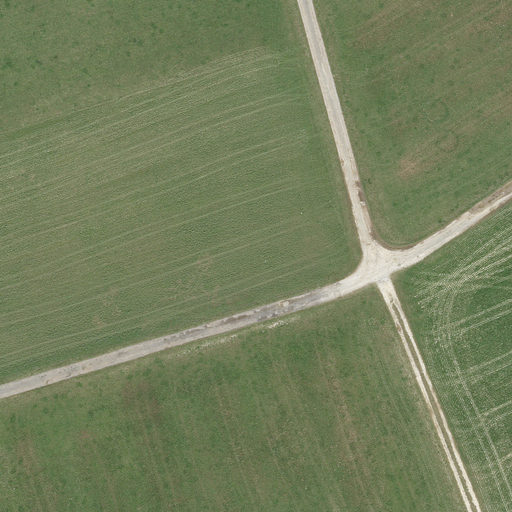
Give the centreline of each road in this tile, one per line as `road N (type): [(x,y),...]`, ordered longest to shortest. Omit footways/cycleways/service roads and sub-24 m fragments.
road 1 (track): [(0,399),(380,272),(302,0)]
road 2 (track): [(511,189),(380,272),(471,511)]
